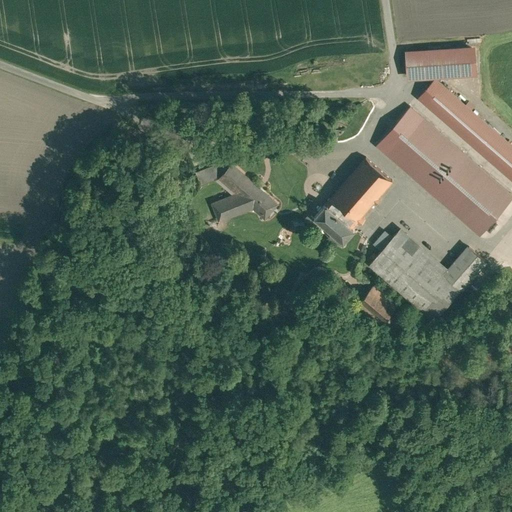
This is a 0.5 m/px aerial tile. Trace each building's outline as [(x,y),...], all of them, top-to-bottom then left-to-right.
[(404,50),(405,79),(478,75),(477,46),(404,50)] [(511,144),(435,78),(417,98),(511,180),(511,144)] [(375,145),(479,235),(511,197),(511,192),(410,104),(375,145)] [(366,157),(332,198),(360,221),(395,180),(366,157)] [(233,165),(219,183),(232,193),(212,201),(220,223),(253,210),(266,220),(280,202),(233,165)] [(360,221),(332,198),(315,218),(346,244),(358,231),(354,228),(360,221)] [(467,246),(447,269),(399,229),(368,266),(435,323),(486,262),(467,246)] [(374,281),(352,305),(379,329),(401,305),(374,281)]
